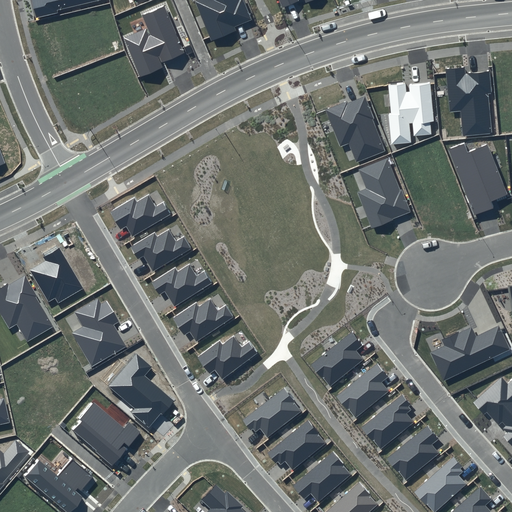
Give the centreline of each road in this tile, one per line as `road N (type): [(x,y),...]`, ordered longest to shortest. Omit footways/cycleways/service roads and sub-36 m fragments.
road 1 (residential): [(511,12),(391,29),(276,65),(68,181)]
road 2 (residential): [(211,428),(68,181)]
road 3 (residential): [(431,273),(395,317),(396,340),(511,481)]
road 4 (residential): [(68,181),(21,89),(0,12)]
